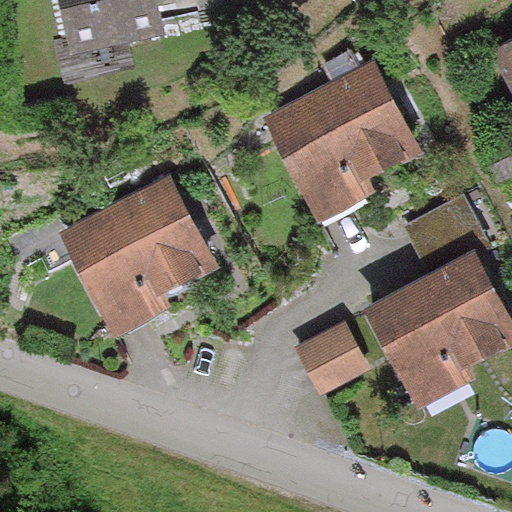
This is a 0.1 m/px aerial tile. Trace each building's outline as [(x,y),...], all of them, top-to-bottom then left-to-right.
[(62,0),(71,34),(56,37),(68,86),(137,69),(131,45),(169,35),(160,0),(62,0)] [(511,45),(495,54),(511,85),(511,45)] [(376,63),(267,120),(323,228),(383,197),(375,182),(424,156),(376,63)] [(511,177),(511,135),(484,149),(501,183),(511,177)] [(172,177),(63,233),(119,340),(176,311),(169,298),(221,271),(172,177)] [(403,226),(431,282),(478,258),(493,250),(465,195),(403,226)] [(431,282),(368,315),(417,410),(473,380),(468,371),(511,348),(511,322),(478,258),(431,282)] [(371,370),(348,324),(296,350),(320,397),(371,370)]
